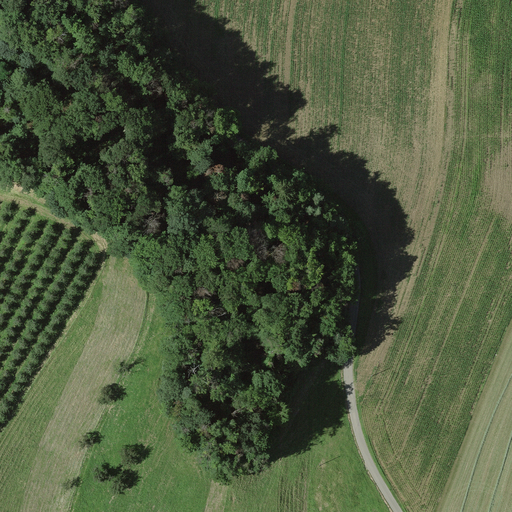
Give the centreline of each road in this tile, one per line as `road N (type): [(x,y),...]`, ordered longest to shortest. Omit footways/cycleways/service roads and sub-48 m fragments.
road 1 (unclassified): [(123,0),(222,128),(341,227),(353,278),(353,413),(398,511)]
road 2 (track): [(0,177),(70,199),(103,219),(150,269)]
